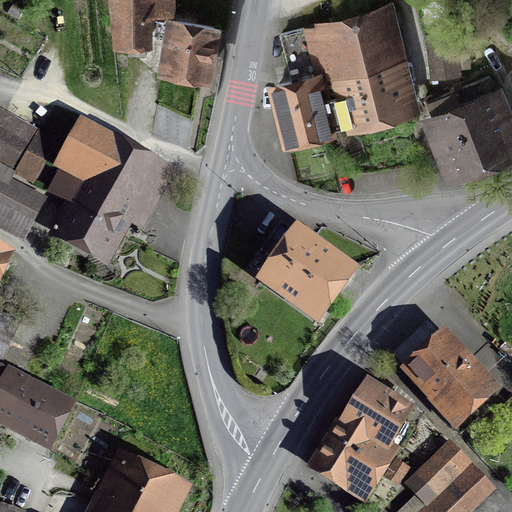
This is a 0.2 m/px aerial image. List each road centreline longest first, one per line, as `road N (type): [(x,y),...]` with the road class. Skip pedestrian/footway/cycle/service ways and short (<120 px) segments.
road 1 (tertiary): [(229,148),(204,271),(203,331),(215,389),(260,473)]
road 2 (primary): [(260,473),(355,336),(449,243)]
road 3 (residential): [(449,243),(294,200),(252,176),(229,148)]
road 4 (tertiary): [(256,0),(229,148)]
